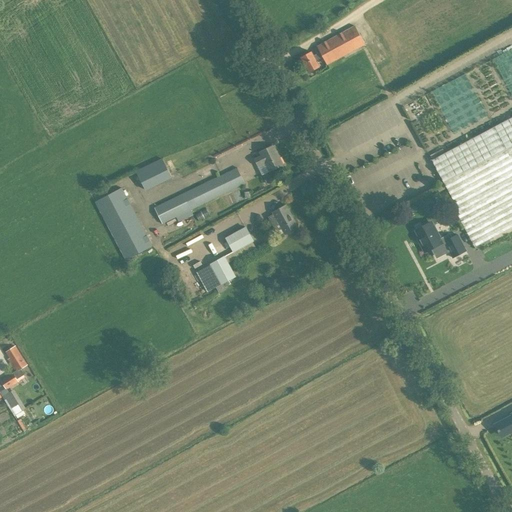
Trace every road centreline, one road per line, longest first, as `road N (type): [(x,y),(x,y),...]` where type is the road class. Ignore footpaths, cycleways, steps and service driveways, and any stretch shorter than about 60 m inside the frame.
road 1 (unclassified): [(507,511),(232,0)]
road 2 (unknown): [(323,169),(388,130),(416,143),(424,183),(354,227)]
